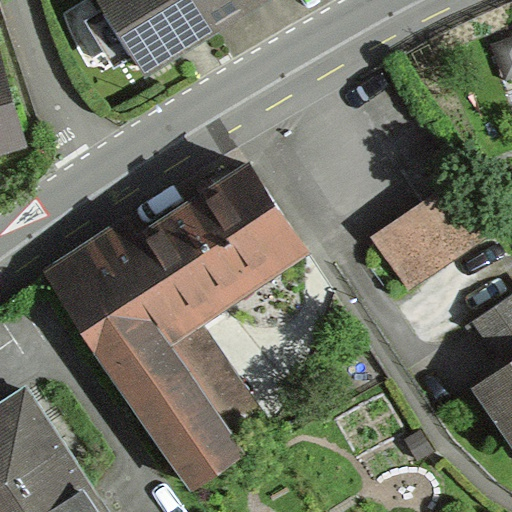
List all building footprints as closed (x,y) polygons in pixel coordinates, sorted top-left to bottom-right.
[(101,0),(148,76),(272,0),(101,0)] [(0,156),(23,151),(0,70),(0,156)] [(497,228),(446,158),(428,170),(441,189),(371,238),(409,291),(497,228)] [(310,260),(248,169),(61,295),(197,494),(246,461),(173,352),(310,260)] [(511,367),(511,374),(478,399),(511,444),(511,306),(483,327),(511,367)] [(0,511),(103,511),(23,392),(0,407),(0,511)]
